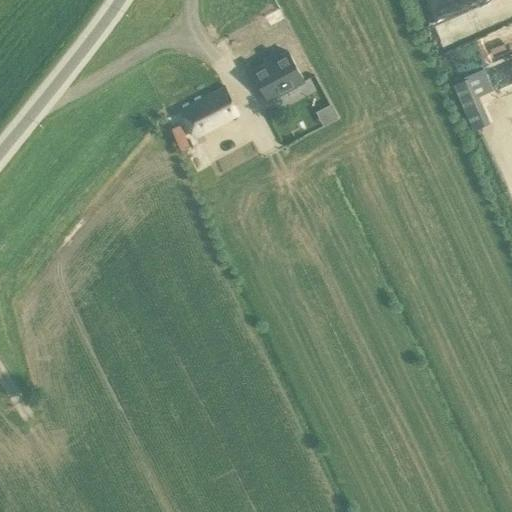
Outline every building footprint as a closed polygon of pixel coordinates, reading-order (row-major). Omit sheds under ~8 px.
[(511,0),(435,0),(452,49),(466,44),(474,69),(485,65),(493,86),(511,79),(511,0)] [(269,100),(305,80),(289,51),(252,70),(269,100)] [(473,129),(490,122),(484,108),(479,111),(465,79),(454,84),(468,115),(473,129)] [(195,136),(240,113),(226,86),(181,111),(195,136)] [(182,150),(191,146),(181,123),(172,128),(182,150)]
